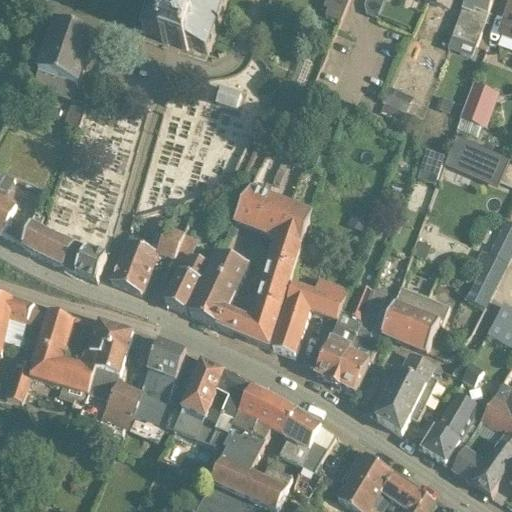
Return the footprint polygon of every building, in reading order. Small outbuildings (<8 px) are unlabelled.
[(154,0),(143,35),(144,36),(143,36),(163,42),(162,45),(168,47),(168,46),(181,51),(181,52),(187,54),(188,51),(208,57),(226,0),(154,0)] [(332,0),(325,20),(340,26),(350,0),(332,0)] [(369,0),(364,14),(379,20),(386,0),(369,0)] [(428,0),(427,4),(449,12),(453,0),(428,0)] [(467,0),(452,42),(477,52),(495,0),(467,0)] [(511,11),(508,22),(501,42),(511,45),(511,11)] [(48,53),(87,67),(96,43),(57,29),(48,53)] [(79,91),(87,67),(48,53),(34,91),(71,104),(76,91),(79,91)] [(473,88),(460,124),(487,133),(499,98),(473,88)] [(392,90),(383,114),(405,122),(414,98),(392,90)] [(222,92),(217,108),(237,114),(242,99),(222,92)] [(75,104),(66,129),(80,134),(88,109),(75,104)] [(4,204),(16,183),(27,188),(26,191),(38,197),(40,193),(45,196),(46,195),(45,194),(61,148),(11,127),(0,153),(0,237),(3,239),(5,236),(15,215),(17,211),(4,205),(4,204)] [(470,174),(501,187),(510,164),(456,142),(449,160),(472,169),(470,174)] [(439,177),(445,159),(431,154),(425,172),(439,177)] [(270,354),(288,293),(311,216),(250,190),(235,226),(278,244),(254,325),(240,321),(232,338),(246,344),(270,354)] [(35,259),(61,271),(62,271),(67,259),(64,258),(68,246),(41,234),(46,217),(36,215),(32,231),(31,231),(23,252),(35,259)] [(511,227),(506,225),(490,258),(509,268),(511,260),(511,227)] [(150,254),(128,245),(115,282),(112,289),(142,301),(157,258),(174,264),(183,239),(167,232),(164,241),(156,238),(150,254)] [(199,245),(183,239),(174,264),(187,269),(182,279),(180,278),(166,311),(167,311),(167,310),(187,320),(202,288),(209,272),(190,263),(199,245)] [(99,283),(107,263),(68,246),(64,258),(67,259),(62,271),(98,288),(99,283)] [(484,270),(490,258),(482,255),(476,266),(484,270)] [(190,321),(232,338),(240,321),(229,316),(230,313),(249,271),(219,258),(190,321)] [(509,268),(490,258),(484,270),(503,279),(509,268)] [(503,279),(484,270),(479,281),(497,290),(503,279)] [(486,313),(497,290),(479,281),(468,304),(486,313)] [(294,287),(273,355),(296,363),(310,315),(337,325),(348,297),(319,286),(316,294),(294,287)] [(405,349),(424,302),(402,292),(382,339),(405,349)] [(424,302),(405,349),(427,358),(439,330),(443,331),(450,312),(424,302)] [(10,323),(29,328),(36,313),(0,303),(0,360),(2,361),(10,323)] [(337,329),(319,374),(316,381),(332,387),(331,389),(335,392),(356,339),(357,340),(369,308),(355,303),(348,321),(352,323),(348,333),(337,329)] [(356,339),(335,392),(340,394),(341,392),(355,398),(370,366),(378,348),(369,344),(381,313),(369,308),(357,340),(356,339)] [(511,354),(511,314),(504,310),(487,340),(511,354)] [(96,374),(83,370),(81,370),(63,365),(75,325),(50,317),(33,372),(34,372),(31,383),(68,393),(65,401),(86,407),(89,399),(96,374)] [(116,381),(121,382),(134,337),(112,331),(102,328),(99,331),(94,330),(91,342),(95,343),(90,359),(88,358),(83,370),(96,374),(89,399),(108,404),(116,381)] [(158,346),(155,346),(149,343),(140,369),(149,372),(158,346)] [(134,422),(151,429),(162,398),(166,400),(171,385),(177,387),(187,357),(159,347),(149,377),(141,399),(142,400),(133,422),(134,423),(134,422)] [(423,398),(430,401),(438,386),(431,382),(435,373),(411,361),(403,378),(427,390),(423,398)] [(17,366),(5,404),(20,409),(33,371),(17,366)] [(218,398),(230,404),(238,385),(202,366),(201,368),(201,369),(197,379),(196,379),(195,381),(196,381),(192,390),(191,392),(187,401),(186,403),(187,403),(183,413),(182,412),(181,414),(183,415),(175,436),(195,445),(210,451),(220,429),(207,424),(218,398)] [(472,369),(463,385),(476,393),(485,377),(472,369)] [(402,441),(405,434),(413,438),(430,401),(423,398),(427,390),(403,378),(399,376),(377,424),(402,441)] [(487,469),(465,455),(454,475),(453,476),(492,502),(503,485),(511,471),(511,384),(508,392),(503,389),(487,417),(480,430),(504,445),(487,469)] [(220,429),(210,451),(219,454),(221,450),(225,452),(253,392),(238,385),(230,404),(220,429)] [(142,400),(141,399),(118,390),(104,422),(127,434),(132,422),(133,422),(142,400)] [(227,456),(222,466),(251,479),(272,436),(284,442),(297,416),(286,409),(253,392),(225,452),(224,454),(227,456)] [(465,455),(480,430),(487,417),(480,412),(455,399),(450,410),(423,455),(454,475),(465,455)] [(313,448),(321,433),(322,432),(297,416),(284,442),(289,445),(280,461),(315,478),(321,469),(327,456),(313,448)] [(372,511),(380,500),(394,479),(366,461),(339,505),(348,511),(372,511)] [(212,488),(263,511),(279,511),(293,485),(269,475),(264,485),(251,479),(222,466),(212,488)] [(432,511),(436,506),(394,479),(380,500),(398,511),(432,511)] [(219,511),(263,511),(212,488),(204,505),(219,511)]
